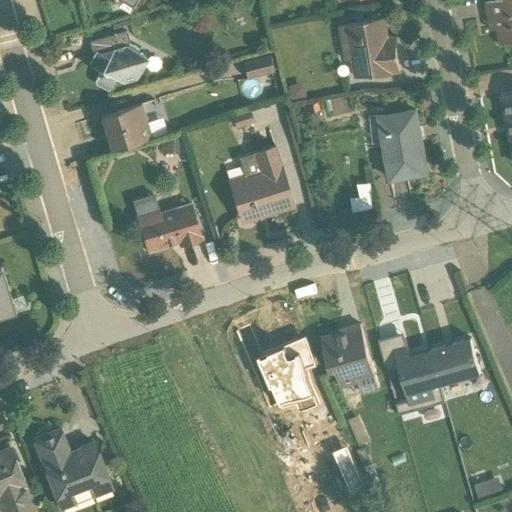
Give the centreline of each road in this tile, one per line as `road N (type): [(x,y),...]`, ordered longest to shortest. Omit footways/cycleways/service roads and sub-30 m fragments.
road 1 (residential): [(478,220),(97,344)]
road 2 (residential): [(0,16),(97,344)]
road 3 (residential): [(437,0),(478,220)]
